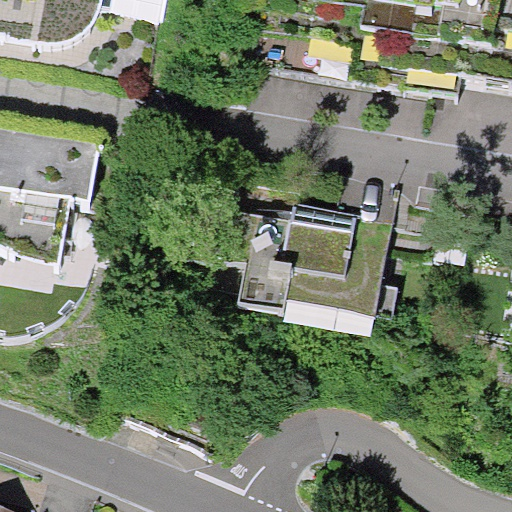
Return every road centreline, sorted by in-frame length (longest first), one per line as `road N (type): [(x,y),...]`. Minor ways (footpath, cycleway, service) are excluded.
road 1 (residential): [(511,186),(0,99)]
road 2 (residential): [(236,511),(269,453),(298,434),(345,433),(479,511)]
road 3 (residential): [(212,511),(0,428)]
